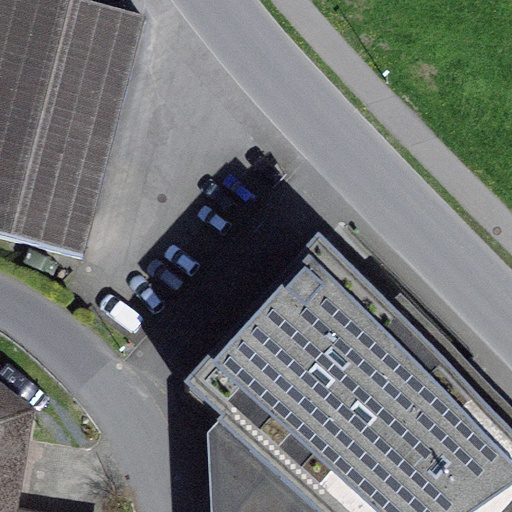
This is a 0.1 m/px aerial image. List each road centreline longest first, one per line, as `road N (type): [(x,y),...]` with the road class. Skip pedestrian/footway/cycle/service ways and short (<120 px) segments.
road 1 (unclassified): [(511,324),(208,0)]
road 2 (residential): [(159,511),(156,455),(61,339),(0,311)]
